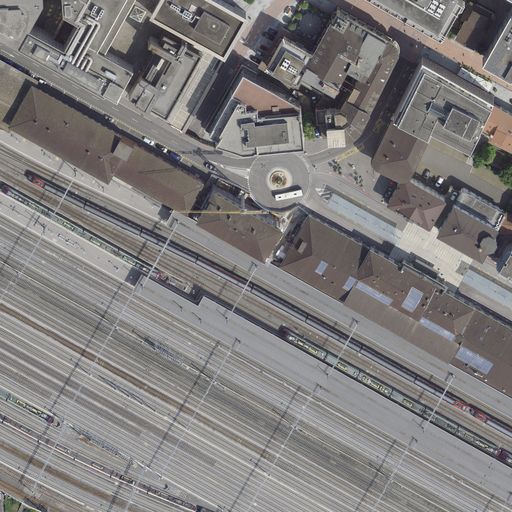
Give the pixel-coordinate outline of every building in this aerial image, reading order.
[(42,0),(0,0),(0,43),(18,54),(28,36),(43,9),(42,0)] [(60,0),(62,20),(78,27),(110,44),(135,0),(60,0)] [(160,0),(135,0),(110,44),(102,58),(130,72),(156,25),(149,21),(160,0)] [(248,21),(209,0),(160,0),(149,21),(156,25),(224,62),(248,21)] [(455,5),(457,1),(454,0),(363,0),(441,43),(461,8),(455,5)] [(494,15),(469,2),(460,20),(463,22),(454,40),(474,51),(494,15)] [(395,41),(337,7),(330,20),(331,21),(319,44),(301,75),(304,77),(303,78),(345,100),(340,110),(326,111),(328,145),(346,143),(346,142),(349,141),(355,138),(360,133),(371,113),(370,113),(399,54),(398,49),(395,41)] [(511,15),(511,16),(482,70),(510,85),(511,83),(511,84),(511,15)] [(301,75),(319,44),(281,23),(258,64),(295,85),(295,84),(298,86),(303,78),(304,77),(301,75)] [(110,44),(78,27),(63,54),(28,36),(18,54),(103,99),(104,98),(116,105),(133,74),(130,72),(102,58),(110,44)] [(200,58),(181,47),(163,37),(157,48),(150,44),(147,49),(154,53),(128,100),(135,104),(134,107),(149,116),(150,113),(165,122),(200,58)] [(0,128),(6,132),(7,129),(31,87),(35,89),(36,86),(38,82),(0,60),(0,128)] [(493,107),(421,65),(393,123),(392,125),(398,127),(397,128),(427,144),(430,137),(469,156),(480,137),(478,137),(481,132),(493,107)] [(218,136),(215,140),(242,150),(256,148),(303,143),(300,101),(242,70),(208,131),(218,136)] [(107,185),(112,176),(130,143),(35,89),(31,87),(7,129),(107,185)] [(490,137),(487,142),(511,154),(511,117),(493,107),(481,132),(490,137)] [(408,182),(427,144),(397,128),(398,127),(392,125),(393,123),(391,121),(371,159),(371,165),(371,168),(374,172),(398,184),(407,184),(408,182)] [(205,184),(130,143),(112,176),(173,210),(186,217),(205,184)] [(429,232),(445,204),(408,182),(407,184),(398,184),(386,207),(429,232)] [(327,204),(397,243),(404,231),(333,192),(327,204)] [(497,235),(498,233),(497,232),(506,217),(504,216),(462,193),(461,193),(453,208),(436,238),(482,264),(486,256),(493,254),(497,248),(493,241),(497,235)] [(282,233),(211,195),(195,224),(266,264),(282,233)] [(165,221),(511,416),(511,399),(391,330),(278,268),(266,264),(195,224),(186,217),(173,210),(165,221)] [(511,215),(506,214),(504,216),(506,217),(497,232),(498,233),(497,235),(511,234),(511,215)] [(369,249),(307,216),(297,233),(278,268),(391,330),(511,399),(511,328),(444,293),(447,288),(423,275),(403,263),(399,268),(369,251),(369,249)] [(498,267),(511,274),(511,243),(509,248),(498,267)] [(461,278),(511,305),(511,290),(468,266),(461,278)] [(133,289),(511,499),(511,466),(200,291),(195,300),(142,271),(133,289)]
